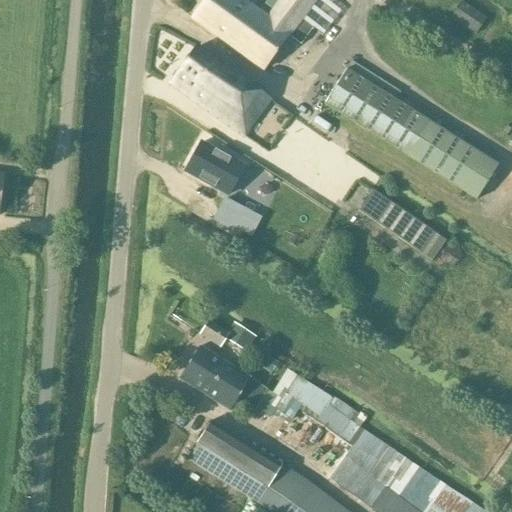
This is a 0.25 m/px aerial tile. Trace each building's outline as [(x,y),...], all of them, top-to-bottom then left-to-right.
[(241,0),(205,0),(192,18),(263,71),(289,37),(300,46),(313,29),(301,20),(316,0),(268,0),(265,4),(274,11),(267,19),(241,0)] [(450,18),(476,35),(486,19),(461,2),(450,18)] [(197,47),(170,84),(244,138),(271,102),(197,47)] [(480,195),(500,161),(345,69),(325,103),(480,195)] [(201,144),(185,172),(227,195),(243,167),(201,144)] [(432,262),(445,242),(371,193),(357,213),(432,262)] [(234,204),(222,226),(231,231),(233,228),(251,237),(261,219),(234,204)] [(220,348),(228,334),(208,321),(199,335),(220,348)] [(242,331),(239,335),(233,344),(245,352),(254,338),(254,337),(242,330),(242,331)] [(199,347),(178,380),(229,412),(237,400),(254,410),(267,390),(199,347)] [(296,377),(285,395),(301,406),(298,411),(337,437),(351,446),(329,479),(373,511),(483,511),(360,427),(366,418),(360,414),(354,423),(348,420),(353,412),(333,398),(331,400),(330,399),(322,394),(296,377)] [(346,511),(306,481),(282,466),(210,421),(196,444),(186,460),(271,511),(346,511)]
